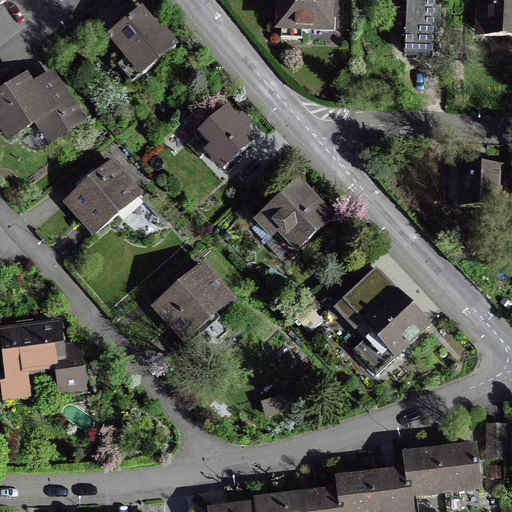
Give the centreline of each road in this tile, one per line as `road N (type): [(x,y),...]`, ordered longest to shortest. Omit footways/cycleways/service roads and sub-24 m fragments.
road 1 (residential): [(224,468),(0,214)]
road 2 (residential): [(511,369),(311,445),(224,468)]
road 3 (residential): [(511,349),(324,146)]
road 4 (residential): [(224,468),(128,482),(0,486)]
road 5 (residential): [(324,146),(197,0)]
road 6 (residential): [(511,131),(364,125),(324,146)]
